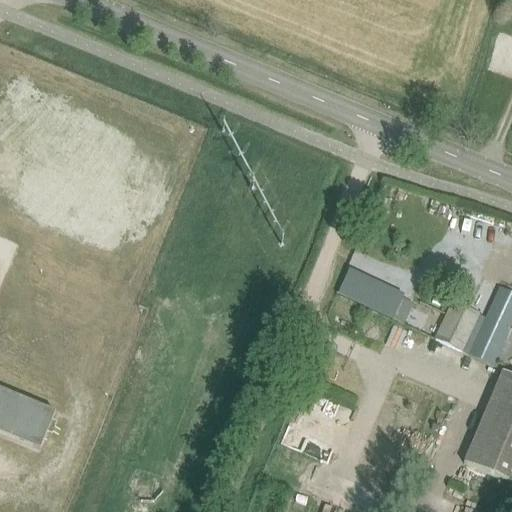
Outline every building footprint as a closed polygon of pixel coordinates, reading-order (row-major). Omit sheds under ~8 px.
[(377,199),(368,220),(377,224),(386,202),(377,199)] [(382,242),(378,249),(393,257),(399,248),(391,244),(390,246),(382,242)] [(337,295),(392,319),(403,293),(348,269),(337,295)] [(452,303),(441,327),(435,341),(493,369),(511,326),(511,293),(500,288),(488,313),(478,308),(475,314),(452,303)] [(401,329),(398,339),(422,346),(425,337),(401,329)] [(463,465),(511,485),(511,376),(502,373),(463,465)] [(0,434),(40,451),(55,413),(0,390),(0,434)]
